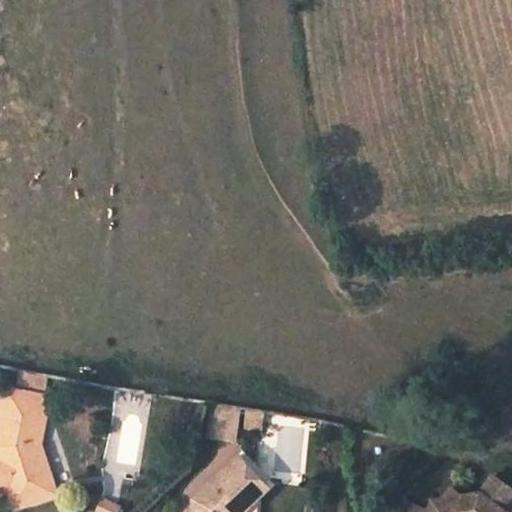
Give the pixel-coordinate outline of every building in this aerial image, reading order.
[(53,492),(34,437),(42,398),(0,389),(0,486),(2,486),(9,507),(53,492)] [(240,439),(241,405),(220,404),(219,438),(240,439)] [(234,511),(235,506),(250,491),(266,475),(242,451),(194,498),(194,511),(234,511)] [(479,501),(460,502),(452,496),(444,506),(433,504),(428,511),(503,511),(511,501),(511,495),(495,482),(479,501)] [(402,511),(406,504),(397,500),(390,511),(402,511)] [(511,511),(511,501),(503,511),(511,511)]
